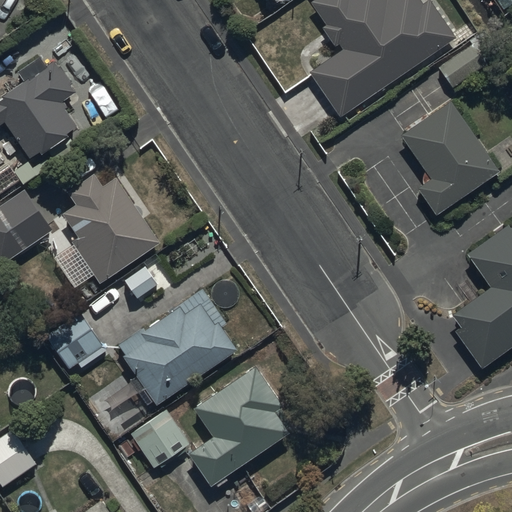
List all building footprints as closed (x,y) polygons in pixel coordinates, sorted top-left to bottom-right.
[(338,53),(309,73),(340,117),(455,37),(429,0),(428,0),(422,4),(419,0),(387,0),(386,0),(314,0),(310,3),(326,25),(322,29),(338,53)] [(472,44),(438,68),(454,89),(487,66),(472,44)] [(24,84),(0,99),(0,127),(4,125),(28,162),(78,130),(66,110),(68,109),(64,102),(77,94),(55,60),(46,66),(40,56),(16,72),(24,84)] [(499,172),(450,102),(401,136),(430,179),(417,189),(436,216),(499,172)] [(103,188),(93,175),(67,193),(76,206),(62,216),(77,239),(71,243),(100,284),(160,243),(115,179),(103,188)] [(0,204),(0,247),(3,253),(41,228),(18,192),(0,204)] [(505,219),(464,249),(487,282),(444,313),(479,362),(511,339),(511,218),(507,222),(505,219)] [(145,388),(157,406),(237,350),(222,328),(227,325),(202,288),(118,347),(124,356),(122,358),(135,376),(129,381),(137,393),(145,388)] [(103,347),(79,311),(56,325),(68,343),(53,353),(65,372),(76,364),(79,368),(103,352),(100,348),(103,347)] [(190,453),(211,485),(289,434),(275,413),(283,408),(257,367),(193,409),(212,438),(190,453)] [(130,433),(153,468),(189,444),(165,409),(130,433)] [(11,430),(0,438),(0,484),(3,488),(36,465),(11,430)] [(108,511),(100,501),(85,511),(108,511)]
